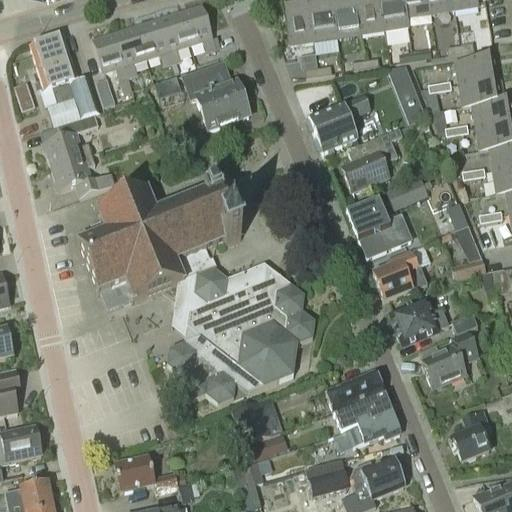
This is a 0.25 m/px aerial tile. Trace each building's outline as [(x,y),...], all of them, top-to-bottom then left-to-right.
[(328,0),(327,0),(305,4),(312,47),(335,43),(328,0)] [(352,0),(328,0),(335,43),(359,40),(352,0)] [(377,0),(352,0),(359,40),(383,36),(377,0)] [(401,0),(377,0),(383,36),(408,32),(406,23),(405,23),(401,0)] [(425,0),(401,0),(405,23),(406,23),(428,19),(425,0)] [(449,0),(425,0),(428,19),(452,15),(449,0)] [(474,0),(449,0),(452,15),(477,11),(474,0)] [(305,4),(281,7),(288,51),(292,50),(294,62),(291,62),(293,76),(303,75),(304,83),(317,81),(316,73),(312,47),(305,4)] [(201,11),(178,18),(188,51),(201,47),(204,57),(215,54),(201,11)] [(178,18),(156,25),(170,68),(179,65),(176,55),(188,51),(178,18)] [(156,25),(134,32),(145,65),(158,61),(161,71),(170,68),(156,25)] [(134,32),(113,39),(127,82),(135,79),(132,69),(145,65),(134,32)] [(458,50),(443,52),(445,61),(471,57),(470,48),(478,47),(476,34),(456,37),(458,50)] [(113,39),(90,46),(100,79),(114,75),(117,85),(127,82),(113,39)] [(61,41),(28,52),(42,96),(51,93),(56,109),(72,104),(79,125),(98,118),(86,83),(74,87),(74,86),(75,85),(61,41)] [(412,65),(429,62),(428,53),(410,56),(412,65)] [(410,56),(397,58),(398,67),(412,65),(410,56)] [(493,60),(452,67),(456,89),(497,83),(493,60)] [(375,63),(348,67),(350,76),(376,71),(375,63)] [(222,68),(181,83),(189,105),(195,103),(207,137),(217,133),(221,135),(229,133),(230,128),(248,122),(235,88),(230,90),(222,68)] [(329,71),(316,73),(317,81),(330,79),(329,71)] [(497,83),(456,89),(460,113),(469,112),(469,111),(501,106),(501,105),(497,83)] [(105,85),(94,88),(102,113),(113,109),(105,85)] [(426,95),(420,96),(421,100),(449,95),(447,87),(425,91),(426,95)] [(341,109),(307,123),(322,159),(356,145),(347,125),(369,116),(363,101),(341,110),(341,109)] [(501,106),(469,111),(469,112),(473,133),(511,126),(511,116),(510,103),(501,105),(501,106)] [(59,143),(42,149),(50,172),(90,160),(87,149),(79,152),(75,139),(97,132),(93,120),(79,125),(56,132),(59,143)] [(511,126),(473,133),(477,156),(487,155),(487,154),(511,149),(511,126)] [(465,131),(443,134),(445,142),(466,139),(465,131)] [(351,168),(340,173),(351,199),(388,183),(382,169),(396,163),(390,147),(401,142),(398,135),(346,156),(351,168)] [(186,136),(164,144),(169,159),(191,150),(186,136)] [(511,149),(487,154),(487,155),(490,176),(511,172),(511,149)] [(90,160),(50,172),(57,196),(75,191),(79,204),(112,191),(109,180),(90,186),(86,173),(94,170),(90,160)] [(511,172),(490,176),(494,200),(504,198),(504,197),(511,196),(511,172)] [(481,174),(460,178),(462,186),(483,183),(481,174)] [(426,201),(419,183),(385,197),(393,214),(426,201)] [(89,243),(76,248),(96,298),(98,297),(105,316),(132,305),(133,308),(176,290),(172,324),(178,329),(185,334),(183,349),(168,355),(166,372),(178,382),(176,398),(189,408),(204,402),(217,412),(292,381),(297,349),(312,343),(314,327),(301,317),(303,301),(278,281),(263,287),(264,278),(256,272),(227,284),(212,273),(205,254),(224,246),(225,250),(229,248),(229,249),(236,246),(236,245),(240,244),(238,240),(239,240),(235,233),(234,229),(231,230),(225,217),(220,203),(222,202),(221,198),(219,191),(218,191),(217,188),(213,189),(206,192),(202,194),(204,197),(161,214),(157,204),(150,207),(146,196),(96,216),(100,227),(85,233),(89,243)] [(375,203),(345,215),(358,247),(364,261),(369,263),(386,256),(384,252),(389,250),(391,254),(410,246),(399,222),(396,223),(393,214),(385,197),(375,201),(375,203)] [(499,217),(478,220),(479,229),(500,225),(499,217)] [(466,229),(436,242),(439,246),(453,240),(468,267),(449,273),(453,286),(484,277),(480,264),(466,229)] [(388,273),(371,280),(382,307),(426,289),(419,272),(415,274),(411,264),(407,256),(385,266),(388,273)] [(511,275),(511,273),(500,275),(504,299),(511,297),(511,275)] [(500,275),(490,277),(494,301),(504,299),(500,275)] [(423,308),(391,322),(402,349),(434,336),(447,330),(441,314),(427,320),(423,308)] [(471,320),(452,328),(456,340),(465,336),(476,332),(471,320)] [(5,336),(0,336),(0,365),(11,363),(5,336)] [(439,360),(419,368),(430,394),(464,380),(460,369),(468,365),(462,351),(470,348),(465,336),(456,340),(451,342),(455,353),(454,354),(452,350),(437,356),(439,360)] [(511,349),(511,344),(509,337),(508,338),(496,342),(500,354),(511,349)] [(0,422),(15,419),(11,397),(17,396),(13,375),(0,378),(0,422)] [(373,378),(323,398),(331,419),(338,416),(338,415),(381,399),(373,378)] [(382,399),(381,399),(338,415),(338,416),(345,432),(365,425),(366,428),(390,419),(382,399)] [(511,399),(501,404),(505,414),(511,411),(511,399)] [(255,409),(230,419),(243,452),(268,442),(255,409)] [(466,437),(451,443),(461,467),(487,457),(477,433),(486,429),(481,416),(461,424),(466,437)] [(365,425),(345,432),(353,452),(382,440),(384,445),(398,440),(390,419),(366,428),(365,425)] [(33,434),(0,441),(0,449),(4,469),(40,461),(33,434)] [(274,457),(270,445),(250,452),(239,456),(243,468),(254,464),(274,458),(274,457)] [(148,463),(112,472),(118,499),(152,491),(155,501),(176,496),(173,480),(153,485),(148,463)] [(224,480),(218,481),(221,489),(227,488),(227,489),(231,488),(235,500),(240,499),(242,508),(237,509),(238,511),(261,511),(255,491),(264,488),(262,481),(270,479),(266,465),(238,473),(238,475),(224,479),(224,480)] [(352,476),(350,481),(355,494),(353,495),(358,507),(369,503),(370,505),(402,492),(391,466),(371,475),(368,469),(352,476)] [(341,468),(306,478),(312,501),(347,492),(341,468)] [(5,508),(5,511),(52,511),(46,487),(18,493),(18,494),(5,497),(8,507),(5,508)] [(482,498),(471,502),(474,511),(511,511),(511,501),(508,491),(483,501),(482,498)]
